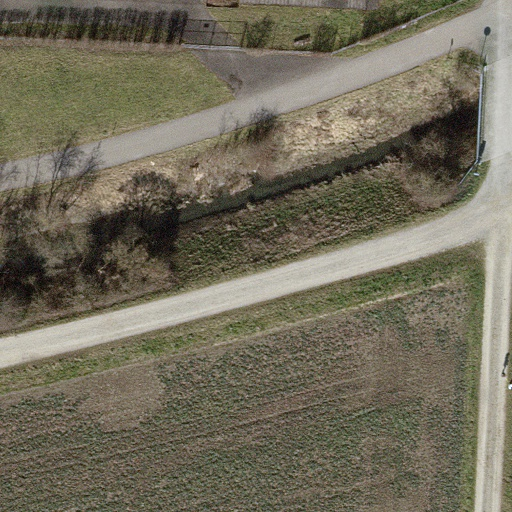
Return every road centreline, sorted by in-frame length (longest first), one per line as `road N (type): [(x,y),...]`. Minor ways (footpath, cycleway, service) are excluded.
road 1 (track): [(0,180),(139,153),(511,15)]
road 2 (track): [(511,208),(117,331),(0,354)]
road 3 (track): [(511,85),(493,511)]
road 4 (track): [(0,10),(149,11),(148,0)]
